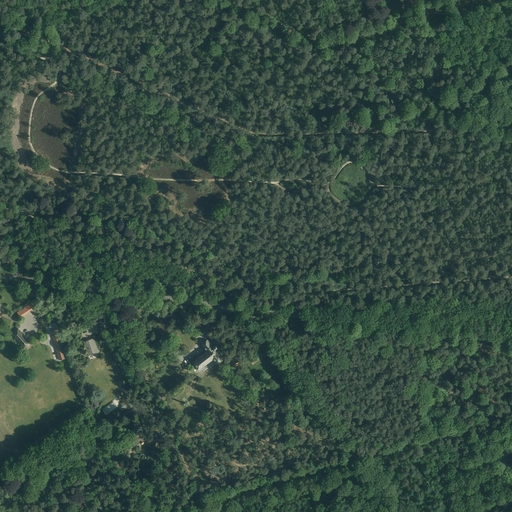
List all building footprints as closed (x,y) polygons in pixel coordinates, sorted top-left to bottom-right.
[(20,318),(35,309),(31,304),(24,309),(24,310),(21,311),(17,313),(20,318)] [(242,322),(252,335),(257,331),(247,318),(242,322)] [(98,324),(103,332),(108,328),(103,321),(98,324)] [(18,329),(11,335),(24,351),(31,345),(18,329)] [(59,361),(66,359),(58,330),(51,332),(59,361)] [(259,341),(267,351),(270,348),(263,338),(259,341)] [(88,357),(99,353),(94,339),(83,343),(88,357)] [(217,366),(224,361),(216,350),(218,348),(216,346),(214,348),(208,340),(201,345),(206,352),(192,363),(199,372),(213,361),(217,366)] [(293,393),(287,386),(284,389),(289,396),(293,393)] [(114,402),(102,411),(106,416),(118,407),(114,402)] [(128,408),(124,402),(121,405),(122,407),(119,409),(122,412),(128,408)]
